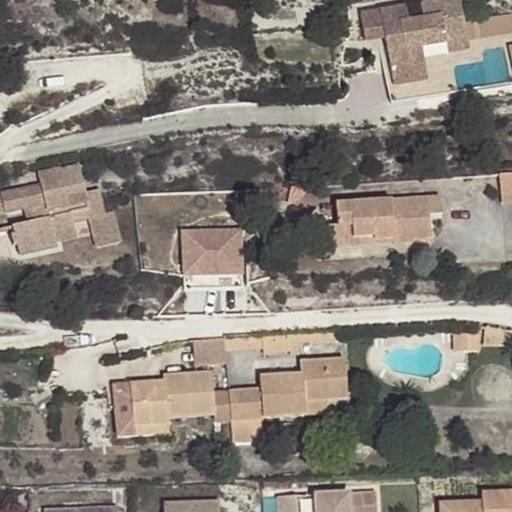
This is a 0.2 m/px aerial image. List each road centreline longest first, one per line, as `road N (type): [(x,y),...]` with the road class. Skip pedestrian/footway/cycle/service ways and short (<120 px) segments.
road 1 (residential): [(0,154),(212,114),(370,118)]
road 2 (residential): [(511,312),(150,335)]
road 3 (residential): [(0,151),(113,88),(117,78),(99,68),(21,83)]
road 4 (track): [(117,78),(295,39),(307,21),(303,0)]
road 5 (residential): [(150,335),(0,314)]
road 6 (residential): [(150,335),(0,345)]
